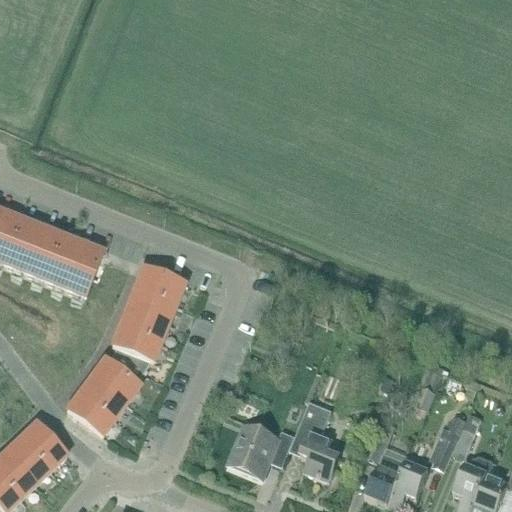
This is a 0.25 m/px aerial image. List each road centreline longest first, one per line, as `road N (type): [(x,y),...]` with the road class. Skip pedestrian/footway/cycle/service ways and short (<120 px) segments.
road 1 (residential): [(154,486),(236,288),(227,276),(0,179)]
road 2 (residential): [(0,348),(94,467),(100,486)]
